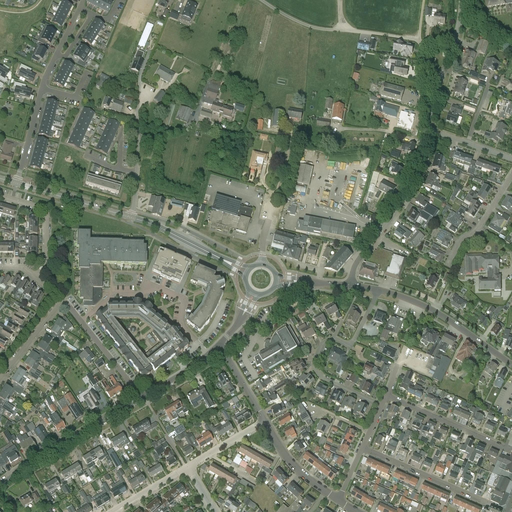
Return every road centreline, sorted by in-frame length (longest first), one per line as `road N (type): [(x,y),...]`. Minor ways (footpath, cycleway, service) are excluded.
road 1 (residential): [(381,405),(314,369),(324,341),(355,341),(379,289)]
road 2 (residential): [(423,43),(307,25),(260,0)]
road 3 (tertiary): [(0,487),(143,397)]
road 4 (tertiary): [(511,365),(429,308),(379,289)]
road 5 (residential): [(500,508),(362,448)]
road 6 (residential): [(260,264),(293,124)]
road 7 (residential): [(423,142),(408,187),(354,265)]
road 8 (residential): [(511,449),(385,395)]
road 9 (residential): [(15,182),(54,55)]
road 10 (tertiary): [(247,272),(131,217)]
road 11 (residential): [(143,397),(63,300)]
road 12 (tertiary): [(131,217),(15,182)]
